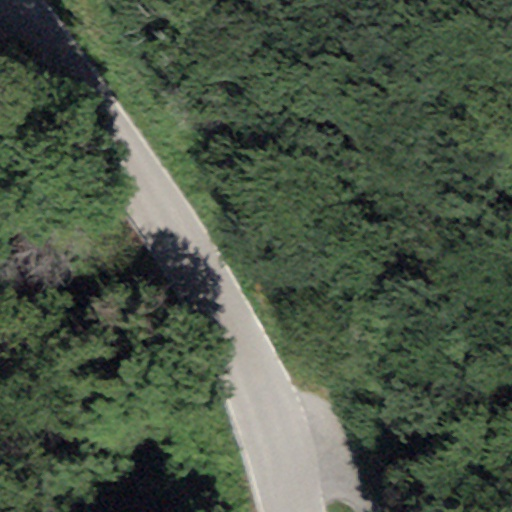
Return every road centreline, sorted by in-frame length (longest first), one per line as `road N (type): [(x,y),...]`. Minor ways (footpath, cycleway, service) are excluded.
road 1 (tertiary): [(279,436),(7,0)]
road 2 (residential): [(279,436),(317,433),(345,457),(374,511)]
